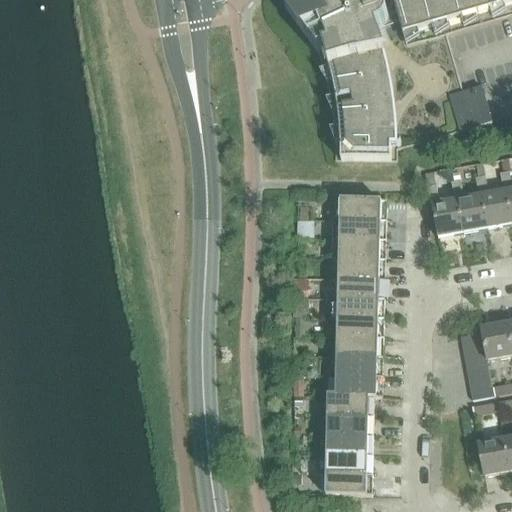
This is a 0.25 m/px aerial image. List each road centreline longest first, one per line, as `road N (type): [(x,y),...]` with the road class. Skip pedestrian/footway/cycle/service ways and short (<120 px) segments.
road 1 (secondary): [(217,511),(202,360),(205,168),(182,0)]
road 2 (residential): [(417,511),(421,301),(511,284)]
